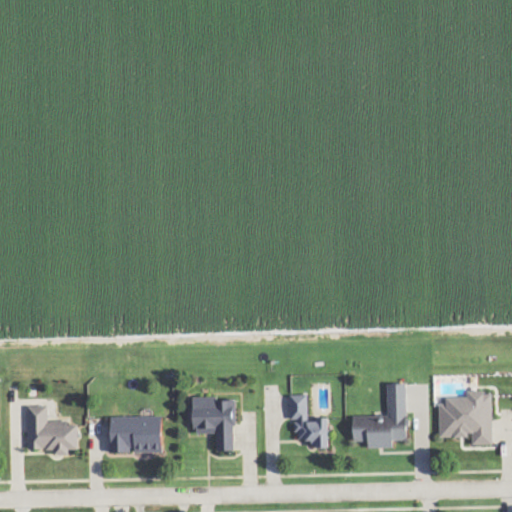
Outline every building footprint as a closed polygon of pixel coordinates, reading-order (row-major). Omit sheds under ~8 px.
[(373,442),(413,441),(412,379),(392,380),(392,412),(357,412),(358,437),(373,437),(373,442)] [(451,392),(451,399),(444,399),(444,433),(475,433),(476,442),(497,441),(497,387),(472,387),(472,392),(451,392)] [(313,391),(297,391),(297,437),(317,436),(317,444),(336,444),(336,415),(313,415),(313,391)] [(197,394),(198,430),(221,430),(222,447),(241,446),(240,393),(197,394)] [(32,445),(59,445),(59,448),(83,448),(83,422),(72,422),(72,417),(51,417),(51,402),(32,402),(32,445)] [(170,448),(170,413),(114,413),(114,449),(170,448)]
